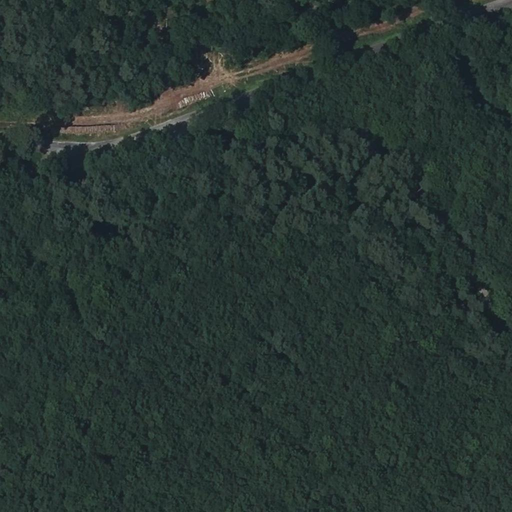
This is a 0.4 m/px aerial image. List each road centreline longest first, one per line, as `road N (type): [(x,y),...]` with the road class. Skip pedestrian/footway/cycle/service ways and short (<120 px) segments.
road 1 (track): [(118,146),(355,146),(404,163),(511,340)]
road 2 (tertiary): [(511,0),(118,146)]
road 3 (tertiary): [(118,146),(0,190)]
